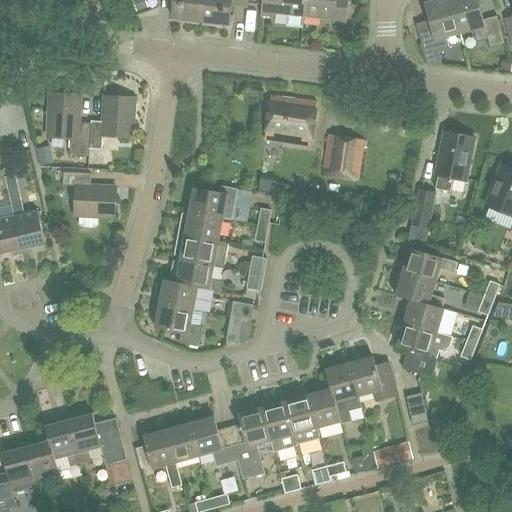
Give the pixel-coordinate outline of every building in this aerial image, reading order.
[(200,22),(202,0),(174,0),(172,18),(200,22)] [(202,0),(200,22),(230,25),(232,6),(247,8),(248,0),(202,0)] [(262,0),(261,16),(274,17),(274,14),(304,17),(306,0),(262,0)] [(306,0),(304,17),(334,20),(334,23),(346,24),(348,0),(306,0)] [(461,34),(451,0),(441,0),(426,4),(434,34),(420,38),(427,64),(443,67),(439,52),(449,49),(446,38),(461,34)] [(451,0),(461,34),(475,30),(478,41),(488,38),(491,47),(505,44),(498,18),(484,22),(478,0),(451,0)] [(246,96),(260,98),(261,85),(247,83),(246,96)] [(48,138),(71,139),(70,156),(90,157),(91,150),(92,123),(80,122),(81,95),(51,94),(48,138)] [(105,96),(104,122),(92,121),(92,123),(91,150),(103,150),(103,137),(133,138),(135,98),(105,96)] [(317,102),(271,96),(265,140),(311,147),(317,102)] [(445,132),(436,175),(438,176),(436,189),(451,193),(454,179),(466,182),(475,139),(445,132)] [(355,179),(360,142),(332,138),(327,175),(355,179)] [(511,216),(511,228),(511,231),(511,168),(503,165),(486,206),(511,216)] [(8,190),(15,217),(23,255),(32,252),(31,247),(46,244),(38,212),(25,215),(16,175),(5,178),(8,190)] [(65,175),(65,187),(77,187),(75,216),(80,216),(79,225),(82,229),(95,229),(99,226),(99,217),(115,218),(116,189),(90,188),(91,176),(65,175)] [(0,192),(8,190),(5,178),(0,178),(0,192)] [(195,188),(191,212),(223,219),(233,220),(237,200),(239,190),(222,187),(221,193),(195,188)] [(436,194),(420,190),(413,226),(429,229),(436,194)] [(258,225),(269,227),(272,210),(261,208),(258,225)] [(182,222),(180,235),(186,236),(219,242),(223,219),(191,212),(189,219),(188,218),(182,222)] [(15,217),(0,220),(0,254),(13,251),(14,257),(23,255),(15,217)] [(256,241),(266,243),(269,227),(258,225),(256,241)] [(180,235),(177,248),(181,254),(183,254),(181,260),(214,266),(224,268),(225,265),(226,265),(230,244),(219,242),(186,236),(180,235)] [(459,263),(443,259),(410,249),(403,272),(436,282),(440,269),(455,274),(459,263)] [(249,273),(265,276),(268,259),(252,256),(249,273)] [(173,270),(171,281),(177,282),(177,283),(198,288),(210,291),(221,293),(223,282),(212,280),(214,266),(181,260),(180,266),(179,266),(173,270)] [(436,282),(403,272),(396,296),(412,301),(412,300),(429,305),(430,305),(443,309),(446,299),(432,295),(436,282)] [(262,291),(265,276),(249,273),(247,289),(262,291)] [(159,282),(157,290),(162,295),(160,305),(194,311),(198,288),(177,283),(177,282),(171,281),(165,280),(159,282)] [(490,281),(485,296),(495,300),(500,284),(490,281)] [(495,300),(485,296),(479,312),(489,316),(495,300)] [(412,300),(412,301),(405,323),(438,333),(445,309),(443,309),(430,305),(429,305),(412,300)] [(241,320),(252,322),(255,304),(233,301),(230,318),(241,320)] [(511,304),(504,303),(499,302),(493,318),(511,320),(511,304)] [(160,305),(156,329),(181,334),(180,343),(199,346),(203,327),(191,325),(194,311),(160,305)] [(452,331),(469,335),(473,318),(456,313),(452,331)] [(252,322),(241,320),(237,343),(249,340),(252,322)] [(431,378),(439,351),(442,351),(449,348),(452,339),(453,337),(438,333),(405,323),(398,347),(408,350),(403,369),(431,378)] [(467,341),(477,345),(482,329),(472,326),(467,341)] [(461,357),(471,361),(477,345),(467,341),(461,357)] [(374,357),(350,364),(358,397),(373,393),(376,402),(398,396),(390,363),(377,366),(374,357)] [(358,397),(350,364),(326,371),(331,389),(332,389),(335,404),(335,403),(340,422),(341,424),(350,422),(348,412),(361,408),(358,397)] [(332,389),(331,389),(308,396),(318,429),(340,422),(335,403),(335,404),(332,389)] [(429,419),(422,392),(407,396),(414,423),(429,419)] [(321,439),(318,429),(308,396),(286,402),(297,446),(321,439)] [(297,446),(286,402),(262,408),(271,442),(274,452),(297,446)] [(271,442),(262,408),(238,415),(246,442),(234,445),(238,461),(243,480),(265,474),(257,446),(271,442)] [(77,414),(68,416),(82,463),(91,461),(88,450),(102,447),(94,415),(78,419),(77,414)] [(60,424),(45,427),(49,442),(50,442),(55,459),(56,459),(68,455),(71,466),(82,463),(68,416),(59,418),(60,424)] [(215,417),(190,424),(199,457),(214,453),(217,466),(238,461),(234,445),(223,448),(215,417)] [(227,427),(232,442),(244,438),(239,423),(227,427)] [(176,463),(199,457),(190,424),(167,430),(176,463)] [(167,430),(144,436),(153,469),(165,466),(171,489),(182,486),(176,463),(167,430)] [(106,443),(108,451),(103,452),(106,466),(127,460),(122,439),(106,443)] [(32,441),(27,442),(37,480),(60,474),(56,459),(55,459),(50,442),(49,442),(33,446),(32,441)] [(0,510),(18,506),(15,493),(28,490),(30,497),(39,495),(36,480),(37,480),(27,442),(14,446),(15,451),(3,454),(7,473),(9,479),(0,481),(0,510)] [(401,461),(397,447),(377,452),(381,467),(401,461)] [(345,462),(328,467),(331,477),(348,473),(345,462)] [(332,481),(331,477),(328,467),(313,471),(317,485),(332,481)] [(284,490),(301,485),(298,474),(281,479),(284,490)] [(230,493),(243,489),(239,475),(226,479),(230,493)] [(211,499),(214,509),(231,505),(228,494),(211,499)] [(74,508),(70,495),(61,498),(65,511),(74,508)] [(203,511),(214,509),(211,499),(196,503),(198,511),(203,511)]
